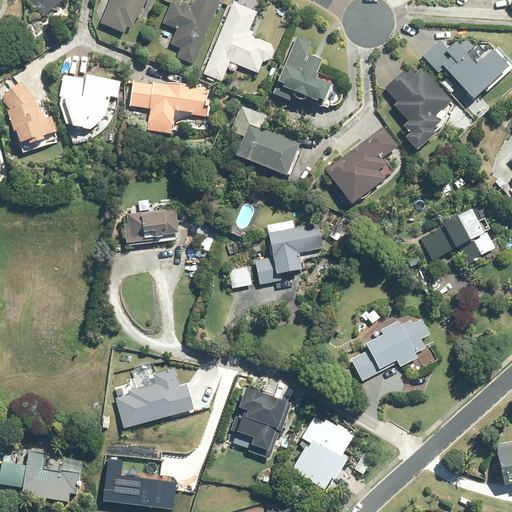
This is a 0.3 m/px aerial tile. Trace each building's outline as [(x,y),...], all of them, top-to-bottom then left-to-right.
[(26,0),(45,21),(68,0),(26,0)] [(112,0),(102,27),(126,37),(129,31),(134,33),(138,22),(140,22),(148,5),(150,6),(152,0),(112,0)] [(172,48),(183,52),(179,61),(195,68),(224,1),(222,0),(197,0),(194,9),(184,5),(183,7),(175,3),(165,26),(179,32),(172,48)] [(209,78),(208,80),(215,82),(215,81),(224,85),(232,65),(260,77),(265,65),(266,65),(274,62),(277,55),(273,47),(254,38),(256,34),(252,33),(259,14),(235,4),(205,76),(209,78)] [(304,69),(313,47),(298,41),(286,74),(287,75),(282,88),(281,87),(276,102),(292,108),(294,103),(321,113),(322,111),(327,113),(334,95),(319,90),(321,85),(319,84),(324,69),(311,64),(309,71),(304,69)] [(440,43),(424,58),(442,77),(447,72),(479,107),(511,77),(511,62),(501,51),(500,53),(490,42),(477,42),(473,47),(469,43),(462,50),(460,49),(452,55),(440,43)] [(33,54),(28,58),(31,63),(37,59),(33,54)] [(169,59),(166,66),(172,68),(174,61),(169,59)] [(413,127),(407,132),(414,139),(410,143),(421,156),(439,140),(435,136),(444,129),(438,122),(455,107),(424,72),(418,77),(413,72),(409,76),(408,74),(389,91),(401,105),(397,109),(413,127)] [(63,102),(62,109),(68,129),(75,130),(77,134),(90,138),(90,136),(94,137),(98,134),(103,129),(107,122),(110,116),(113,102),(121,103),(123,86),(89,81),(65,78),(61,101),(63,102)] [(9,115),(17,139),(18,138),(23,153),(24,153),(26,157),(52,149),(58,144),(58,139),(59,138),(54,121),(52,122),(52,119),(46,121),(45,116),(41,117),(37,103),(23,84),(4,100),(7,103),(5,104),(12,114),(9,115)] [(177,125),(193,118),(208,120),(211,106),(209,106),(210,94),(194,92),(195,90),(169,86),(169,88),(155,86),(154,88),(136,84),(132,109),(153,113),(149,135),(173,138),(175,132),(177,132),(177,125)] [(294,181),(305,154),(303,153),(304,150),(264,133),(270,119),(243,108),(232,134),(247,140),(239,161),(291,183),(292,180),(294,181)] [(389,170),(390,169),(385,163),(401,151),(385,130),(328,174),(356,211),(388,186),(385,182),(393,176),(389,170)] [(126,218),(129,250),(166,245),(166,241),(181,239),(178,212),(126,218)] [(478,218),(479,221),(476,222),(473,216),(422,243),(433,265),(457,255),(459,258),(463,256),(470,270),(477,266),(476,265),(497,254),(489,238),(492,236),(487,226),(488,226),(483,215),(478,218)] [(275,260),(257,264),(262,289),(281,286),(280,282),(305,277),(302,259),(326,255),(320,227),(296,232),(295,223),(269,229),(275,260)] [(219,230),(207,226),(201,242),(213,247),(219,230)] [(329,243),(337,248),(343,238),(335,233),(329,243)] [(230,273),(234,292),(254,288),(250,269),(230,273)] [(371,353),(353,362),(365,385),(400,367),(402,372),(420,363),(418,357),(428,352),(424,344),(433,340),(424,323),(415,328),(413,324),(403,329),(401,325),(383,333),(386,339),(368,348),(371,353)] [(171,369),(153,373),(155,382),(128,390),(129,393),(115,396),(123,425),(190,407),(182,376),(173,378),(171,369)] [(289,401),(242,384),(234,404),(240,406),(232,428),(249,434),(246,442),(249,443),(247,450),(268,458),(273,444),(268,442),(274,427),(279,429),(289,401)] [(304,443),(314,449),(311,453),(310,453),(295,476),(328,499),(336,487),(338,488),(350,470),(344,466),(357,442),(328,422),(326,425),(317,420),(304,443)] [(511,446),(508,447),(506,440),(495,442),(497,449),(494,450),(501,483),(511,480),(511,446)] [(25,491),(24,503),(48,506),(49,505),(71,508),(72,500),(79,501),(82,478),(63,475),(62,477),(46,474),(48,457),(31,455),(29,469),(3,465),(0,487),(25,491)]
